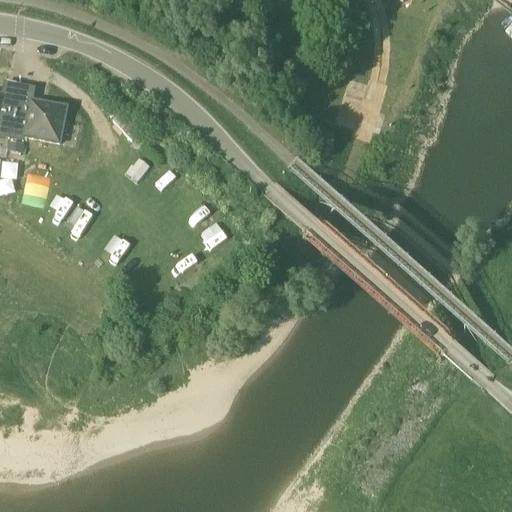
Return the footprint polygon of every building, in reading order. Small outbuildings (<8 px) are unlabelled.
[(381,0),(432,26),(445,0),(381,0)] [(302,98),(308,86),(287,75),(281,86),(302,98)] [(31,103),(32,96),(4,91),(3,98),(0,97),(0,134),(59,146),(66,110),(31,103)] [(17,154),(0,149),(0,160),(15,164),(17,154)] [(0,195),(11,198),(19,167),(0,161),(0,195)]
